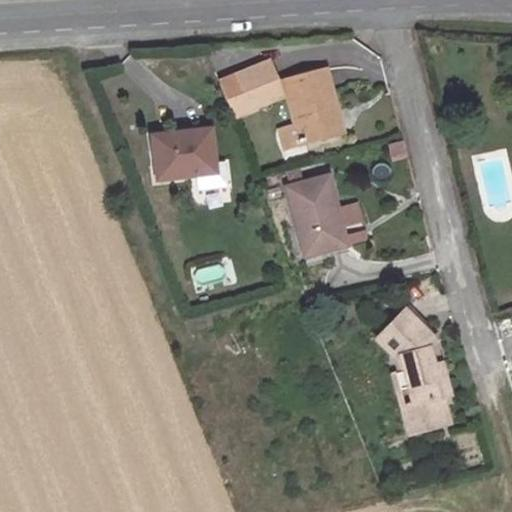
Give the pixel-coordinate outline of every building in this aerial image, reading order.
[(211,95),(225,130),(275,108),(261,74),(211,95)] [(281,162),(339,143),(318,81),(279,93),(292,137),(275,142),(281,162)] [(209,144),(151,155),(159,194),(195,187),(198,205),(229,200),(224,174),(215,175),(209,144)] [(398,147),(386,151),(389,161),(401,157),(398,147)] [(279,197),(300,266),(344,252),(323,184),(279,197)] [(221,265),(199,271),(202,284),(224,278),(221,265)] [(422,443),(453,434),(445,412),(440,413),(438,407),(450,403),(440,374),(433,376),(426,356),(434,348),(401,319),(374,353),(399,375),(413,414),(400,418),(407,438),(419,434),(422,443)]
